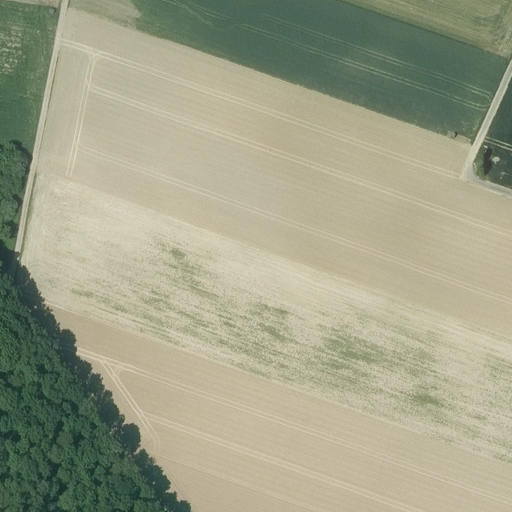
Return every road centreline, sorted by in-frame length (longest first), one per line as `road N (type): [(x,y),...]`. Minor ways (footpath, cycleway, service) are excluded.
road 1 (track): [(7,301),(65,0)]
road 2 (track): [(152,511),(7,301)]
road 3 (track): [(511,207),(466,186),(511,80)]
